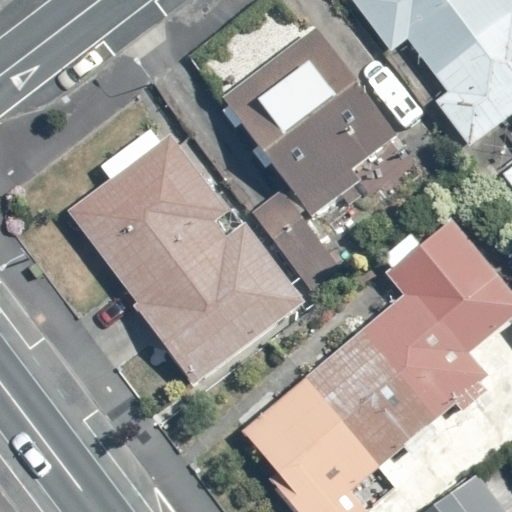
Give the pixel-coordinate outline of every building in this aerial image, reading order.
[(469,149),(511,117),(511,1),(511,2),(510,0),(348,0),(390,53),(407,40),(447,94),(434,104),(469,149)] [(397,137),(313,27),(217,100),(309,221),(360,183),(351,171),(397,137)] [(225,214),(169,138),(66,212),(191,382),(299,303),(241,223),(223,236),(213,223),(225,214)] [(511,166),(498,177),(511,195),(511,166)] [(367,511),(353,495),(491,377),(471,354),(511,319),(511,289),(452,220),(389,274),(407,295),(243,434),(279,476),(265,488),(284,511),(367,511)] [(500,511),(473,475),(421,511),(500,511)]
